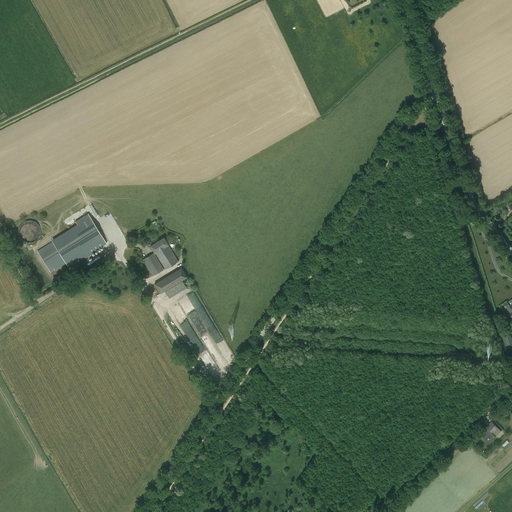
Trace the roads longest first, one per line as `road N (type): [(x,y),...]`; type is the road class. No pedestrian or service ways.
road 1 (unclassified): [(145,511),(427,81)]
road 2 (unclassified): [(427,81),(463,188),(511,254)]
